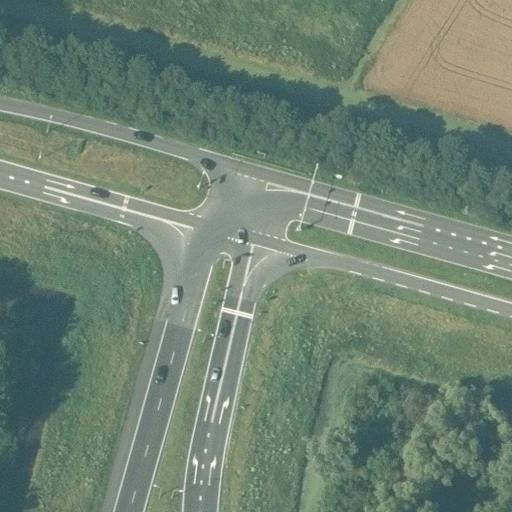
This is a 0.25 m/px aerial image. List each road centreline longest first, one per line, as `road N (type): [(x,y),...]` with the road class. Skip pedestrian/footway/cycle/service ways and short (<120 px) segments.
road 1 (motorway): [(208,228),(127,511)]
road 2 (motorway): [(199,511),(210,422),(252,239)]
road 3 (primary): [(511,247),(252,172)]
road 4 (primary): [(252,239),(511,311)]
road 5 (secondary): [(252,172),(0,104)]
road 6 (secondary): [(0,169),(208,228)]
